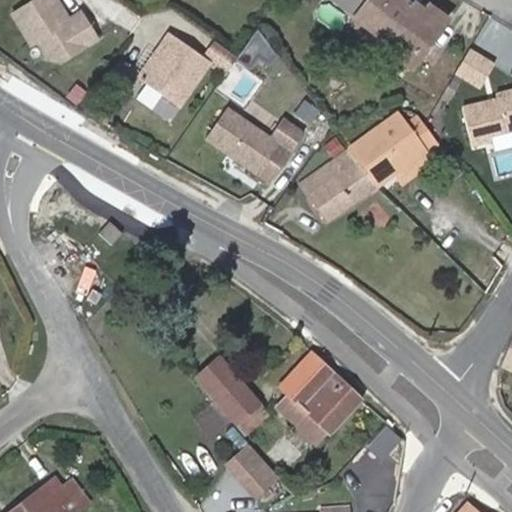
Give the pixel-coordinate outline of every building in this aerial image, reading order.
[(57,0),(36,0),(14,14),(32,45),(39,41),(48,56),(65,60),(99,40),(82,13),(70,20),(57,0)] [(370,0),(331,0),(357,19),(370,0)] [(408,0),(370,0),(357,19),(396,47),(400,42),(417,55),(446,16),(429,3),(423,11),(408,0)] [(257,31),(237,60),(250,69),(258,58),(269,66),(276,55),(257,31)] [(178,109),(209,64),(169,36),(137,82),(178,109)] [(413,60),(417,55),(400,42),(396,47),(413,60)] [(495,62),(470,48),(456,74),(481,88),(495,62)] [(511,89),(494,94),(495,98),(461,106),(469,138),(511,127),(511,89)] [(296,112),(311,121),(319,110),(303,100),(296,112)] [(228,109),(208,141),(261,174),(263,170),(276,178),(306,131),(287,119),(275,138),(228,109)] [(350,149),(376,185),(436,143),(416,116),(404,125),(397,115),(350,149)] [(326,222),(376,185),(350,149),(302,184),(326,222)] [(273,182),(276,178),(263,170),(261,174),(273,182)] [(98,234),(110,246),(122,233),(110,222),(98,234)] [(307,410),(329,432),(361,399),(311,354),(281,385),(290,394),(278,406),(294,422),(307,410)] [(237,424),(259,404),(218,357),(196,377),(237,424)] [(267,414),(259,404),(237,424),(246,434),(267,414)] [(317,444),(329,432),(307,410),(294,422),(317,444)] [(248,448),(226,468),(239,484),(262,465),(248,448)] [(262,465),(239,484),(253,500),(276,480),(262,465)] [(76,511),(88,503),(75,487),(65,495),(53,480),(11,511),(76,511)]
